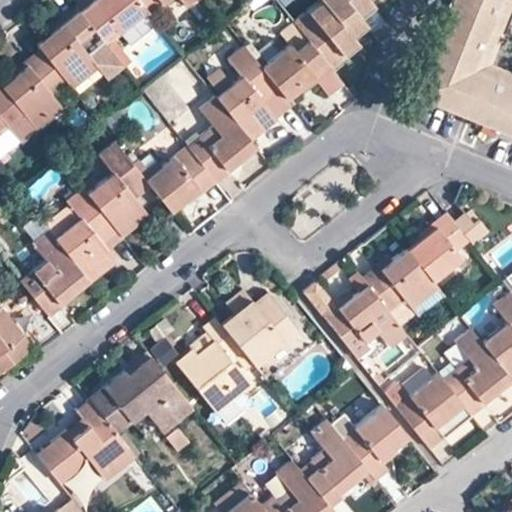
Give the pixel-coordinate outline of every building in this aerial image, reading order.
[(136,0),(89,0),(89,1),(88,0),(80,0),(73,6),(98,36),(110,27),(114,32),(144,10),(136,0)] [(136,0),(144,10),(147,13),(163,0),(178,0),(184,7),(192,0),(136,0)] [(316,0),(291,20),(307,39),(327,64),(331,70),(345,59),(342,54),(356,43),(350,35),(364,24),(357,16),(371,5),(367,0),(316,0)] [(450,0),(412,96),(511,137),(511,89),(470,72),(499,0),(450,0)] [(511,72),(490,63),(511,7),(511,0),(499,0),(470,72),(511,89),(511,72)] [(384,20),(371,5),(357,16),(364,24),(370,32),(384,20)] [(73,6),(57,18),(61,23),(47,33),(33,43),(37,48),(65,83),(69,88),(96,68),(84,54),(101,41),(98,36),(73,6)] [(44,28),(47,33),(61,23),(57,18),(44,28)] [(307,39),(291,20),(278,32),(287,44),(293,50),(307,39)] [(293,50),(287,44),(259,66),(278,89),(285,98),(303,83),(327,64),(307,39),(293,50)] [(259,66),(242,45),(224,60),(237,76),(213,96),(248,140),(275,118),(262,100),(278,89),(259,66)] [(37,48),(22,59),(26,64),(10,75),(0,82),(0,87),(14,104),(28,122),(33,128),(34,129),(61,109),(50,94),(65,83),(37,48)] [(7,71),(10,75),(26,64),(22,59),(7,71)] [(331,70),(327,64),(303,83),(307,89),(315,83),(331,70)] [(345,87),(331,70),(315,83),(328,100),(345,87)] [(0,143),(12,133),(0,118),(0,114),(14,104),(0,87),(0,143)] [(278,89),(262,100),(275,118),(291,106),(285,98),(278,89)] [(210,125),(197,135),(205,145),(192,154),(215,182),(227,173),(224,169),(254,146),(248,140),(213,96),(197,109),(210,125)] [(33,128),(28,122),(19,129),(24,135),(33,128)] [(197,135),(185,145),(186,146),(192,154),(205,145),(197,135)] [(143,178),(131,163),(113,141),(97,154),(110,172),(84,191),(116,229),(120,235),(145,215),(132,198),(149,185),(144,179),(143,178)] [(186,146),(185,145),(159,166),(143,178),(144,179),(149,185),(169,210),(197,188),(200,193),(215,182),(192,154),(186,146)] [(143,178),(159,166),(153,160),(144,167),(137,159),(131,163),(143,178)] [(84,191),(81,187),(64,200),(77,217),(52,237),(87,280),(113,259),(100,243),(116,229),(84,191)] [(447,215),(443,210),(415,233),(418,237),(447,215)] [(449,217),(447,215),(418,237),(404,247),(431,280),(460,257),(455,250),(468,241),(449,217)] [(87,280),(52,237),(46,229),(29,242),(43,260),(18,279),(22,284),(47,315),(59,306),(57,303),(87,280)] [(404,247),(388,260),(379,267),(382,271),(381,271),(365,284),(387,311),(404,299),(415,312),(441,292),(431,280),(404,247)] [(379,267),(388,260),(385,256),(359,277),(365,284),(381,271),(382,271),(379,267)] [(333,303),(315,280),(301,290),(320,313),(333,303)] [(387,311),(365,284),(347,298),(335,307),(333,303),(320,313),(342,341),(355,331),(364,341),(378,329),(390,347),(405,335),(387,311)] [(233,312),(219,323),(250,361),(254,366),(299,332),(266,291),(252,303),(241,288),(224,301),(233,312)] [(511,295),(509,292),(492,305),(507,321),(480,341),(510,379),(511,377),(511,295)] [(347,298),(344,295),(333,303),(335,307),(347,298)] [(0,369),(30,346),(0,307),(0,369)] [(250,361),(219,323),(213,315),(201,325),(205,330),(212,339),(194,353),(189,346),(172,360),(213,409),(213,408),(230,395),(246,382),(247,381),(226,355),(230,351),(243,367),(250,361)] [(480,341),(470,328),(454,341),(467,358),(440,379),(460,403),(470,415),(470,416),(484,405),(480,401),(497,389),(510,379),(480,341)] [(212,339),(205,330),(187,344),(189,346),(194,353),(212,339)] [(355,331),(342,341),(351,351),(363,342),(364,341),(355,331)] [(190,408),(147,356),(124,372),(120,370),(85,397),(87,399),(113,431),(142,409),(159,431),(190,408)] [(460,403),(440,379),(435,372),(393,405),(428,448),(470,415),(460,403)] [(480,401),(484,405),(501,392),(497,389),(480,401)] [(242,408),(230,395),(213,408),(225,422),(242,408)] [(113,431),(87,399),(73,410),(78,417),(84,424),(67,436),(62,429),(33,451),(58,483),(88,460),(103,479),(134,456),(113,431)] [(405,437),(379,405),(339,436),(365,468),(369,474),(374,480),(387,470),(382,464),(378,459),(392,448),(405,437)] [(84,424),(78,417),(62,429),(67,436),(84,424)] [(339,436),(325,419),(310,431),(323,447),(309,458),(317,469),(305,477),(329,505),(339,497),(335,492),(351,480),(360,473),(365,468),(339,436)] [(187,444),(175,429),(164,438),(176,453),(187,444)] [(397,453),(392,448),(378,459),(382,464),(397,453)] [(317,469),(309,458),(298,467),(305,477),(317,469)] [(298,467),(292,459),(274,473),(287,490),(274,499),(282,508),(276,511),(327,511),(331,509),(329,505),(305,477),(298,467)] [(369,474),(365,468),(360,473),(364,479),(369,474)] [(335,492),(339,497),(355,484),(351,480),(335,492)] [(265,511),(262,508),(243,483),(214,504),(214,508),(208,511),(265,511)] [(511,511),(511,494),(509,497),(511,500),(511,503),(503,510),(500,511),(511,511)] [(499,505),(503,510),(511,503),(511,500),(509,497),(499,505)] [(81,511),(70,498),(51,511),(81,511)] [(276,511),(282,508),(274,499),(262,508),(265,511),(276,511)]
